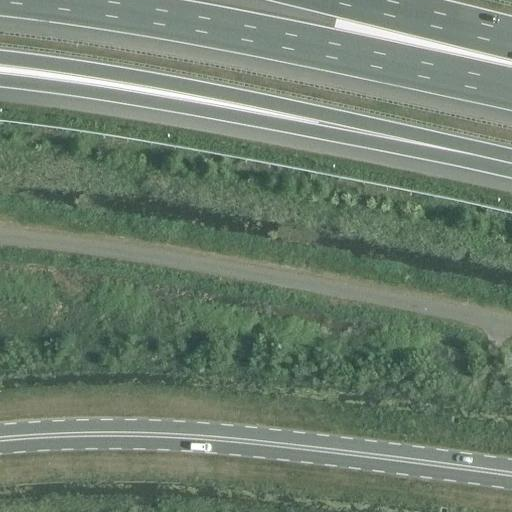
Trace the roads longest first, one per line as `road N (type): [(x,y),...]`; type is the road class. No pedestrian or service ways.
road 1 (motorway): [(0,61),(511,165)]
road 2 (unclassified): [(511,325),(0,239)]
road 3 (motorway): [(0,82),(268,119),(511,166)]
road 4 (secondary): [(511,475),(179,436),(0,438)]
road 5 (motorway): [(25,0),(511,79)]
road 6 (motorway): [(336,0),(511,51)]
